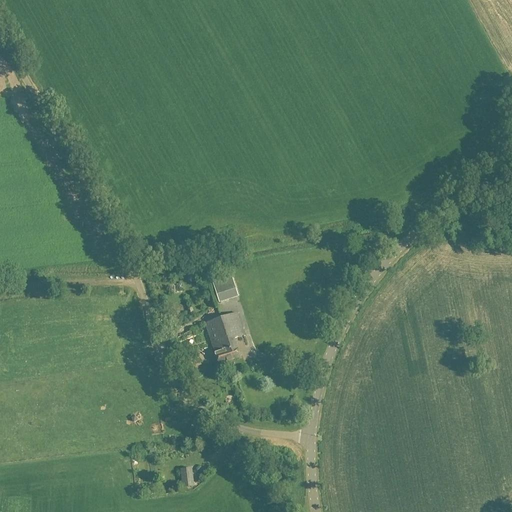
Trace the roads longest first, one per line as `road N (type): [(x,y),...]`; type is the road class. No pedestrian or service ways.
road 1 (unclassified): [(314,439),(224,423),(174,385),(135,277),(0,37)]
road 2 (tertiary): [(314,439),(320,383),(371,280),(433,219),(511,166)]
road 3 (track): [(139,286),(0,290)]
